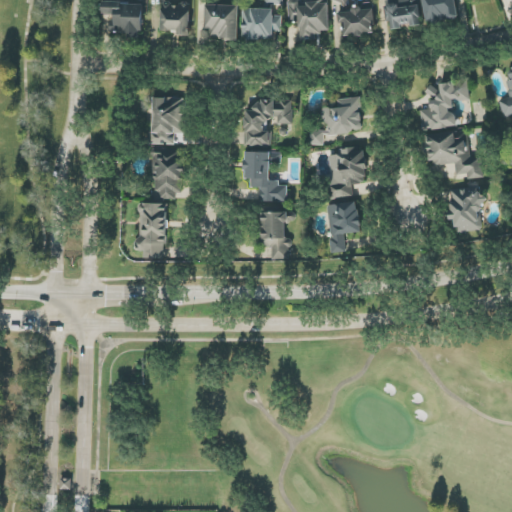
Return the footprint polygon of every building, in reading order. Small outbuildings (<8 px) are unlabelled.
[(161,0),(162,31),(178,31),(178,36),(191,36),(191,4),(166,4),(165,0),(161,0)] [(331,32),(329,0),(289,2),(290,24),(300,23),(301,41),(317,40),(317,33),(331,32)] [(421,25),(418,0),(385,0),(388,19),(390,18),(391,29),(421,25)] [(423,0),(427,24),(458,20),(455,0),(423,0)] [(144,4),(103,3),(103,15),(111,15),(111,35),(144,36),(144,4)] [(240,6),(206,5),(206,30),(210,30),(210,39),(239,39),(240,6)] [(339,13),(339,24),(345,24),(345,36),(376,35),(374,5),(353,6),(354,12),(339,13)] [(283,32),(283,16),(274,16),(274,10),(244,9),(244,40),(274,40),(274,31),(283,32)] [(505,118),(511,115),(511,67),(505,70),(511,94),(511,97),(500,101),(505,118)] [(423,131),(457,127),(454,101),(471,100),(468,81),(440,84),(440,87),(429,88),(431,109),(421,110),(423,131)] [(154,97),(153,131),(150,131),(150,144),(175,145),(176,134),(185,135),(187,99),(154,97)] [(324,136),(352,134),(352,130),(363,129),(360,98),(338,100),(339,108),(321,110),(323,129),(310,131),(311,146),(325,145),(324,136)] [(272,147),(273,132),(268,131),(269,118),(278,119),(278,124),(293,125),(294,102),(255,100),(254,111),(247,111),(246,145),(272,147)] [(456,164),(457,175),(467,175),(468,180),(485,178),(484,157),(470,158),(468,132),(427,135),(430,167),(456,164)] [(330,156),(332,177),(327,178),(330,200),(354,197),(353,185),(369,184),(364,147),(338,150),(339,154),(330,156)] [(161,199),(183,200),(183,179),(186,179),(186,150),(153,150),(153,182),(156,182),(156,192),(161,192),(161,199)] [(287,202),(288,186),(279,186),(279,181),(271,181),(271,164),(282,164),(282,153),(246,152),(246,179),(252,179),(252,188),(261,188),(260,202),(287,202)] [(449,191),(453,221),(455,220),(457,234),(485,230),(480,197),(479,186),(449,191)] [(328,205),(333,254),(347,252),(345,234),(362,233),(359,202),(328,205)] [(139,204),(139,251),(145,251),(145,259),(168,259),(167,204),(139,204)] [(296,212),(262,213),(263,246),(273,246),(273,259),(291,259),(291,239),(286,240),(286,223),(296,223),(296,212)] [(73,490),(73,479),(61,479),(61,490),(73,490)]
